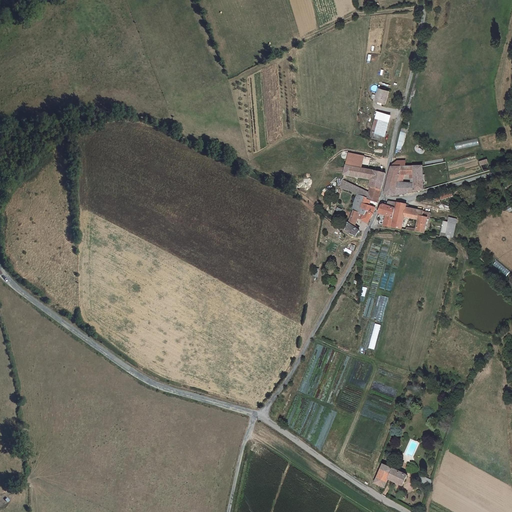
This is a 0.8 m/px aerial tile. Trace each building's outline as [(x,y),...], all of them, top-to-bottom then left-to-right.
[(378,103),(388,105),(390,94),(380,91),(378,103)] [(387,124),(378,122),(374,135),(384,138),(387,124)] [(345,167),(360,170),(363,159),(348,155),(345,167)] [(371,183),(369,193),(367,198),(367,200),(378,204),(386,175),(360,170),(345,167),(340,190),(351,192),(352,187),(354,179),(371,183)] [(416,175),(416,169),(406,169),(392,169),(386,197),(396,198),(397,187),(400,176),(404,176),(412,176),(416,175)] [(412,187),(408,187),(408,196),(424,191),(423,169),(416,169),(416,175),(412,176),(412,182),(417,182),(417,187),(412,187)] [(354,179),(352,187),(369,193),(371,183),(354,179)] [(367,198),(369,193),(352,187),(351,192),(357,197),(367,198)] [(403,187),(397,187),(396,198),(398,198),(408,196),(408,187),(403,187)] [(378,204),(367,200),(367,198),(357,197),(356,201),(362,205),(360,209),(365,212),(364,217),(362,222),(368,225),(373,218),(378,204)] [(361,232),(357,231),(353,228),(355,223),(358,215),(364,217),(365,212),(360,209),(362,205),(356,201),(343,234),(356,238),(361,232)] [(424,236),(427,219),(421,217),(422,213),(408,209),(408,206),(407,206),(398,204),(397,209),(392,229),(402,231),(404,219),(416,222),(413,234),(424,236)] [(380,227),(390,229),(394,209),(388,207),(382,206),(375,223),(380,227)] [(362,222),(364,217),(358,215),(355,223),(356,223),(358,220),(362,222)] [(455,220),(447,218),(446,222),(441,222),(439,236),(451,239),(455,220)] [(343,234),(339,239),(342,242),(343,243),(347,239),(343,234)] [(383,466),(374,485),(384,490),(388,481),(393,470),(383,466)] [(393,470),(388,481),(402,487),(407,477),(393,470)] [(431,482),(421,478),(419,482),(429,487),(431,482)]
